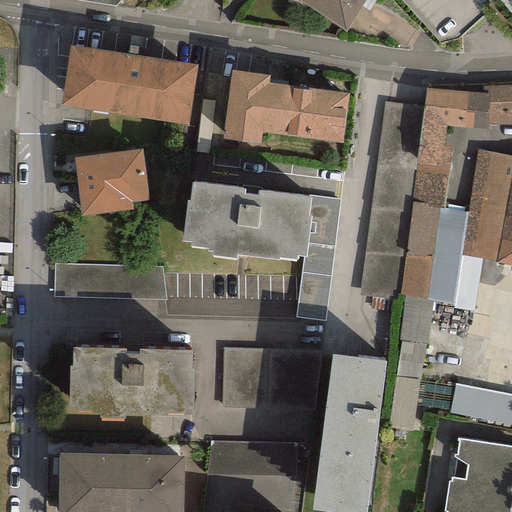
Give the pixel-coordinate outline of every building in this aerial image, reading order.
[(364,0),(289,0),(338,32),(342,34),(364,0)] [(197,66),(70,46),(60,106),(187,126),(197,66)] [(269,75),(231,70),(222,139),(260,144),(261,133),(342,143),(348,94),(307,88),(307,89),(268,84),(269,75)] [(511,85),(482,88),(483,95),(490,96),(486,126),(511,124),(511,85)] [(426,87),(423,107),(398,295),(426,299),(440,208),(442,208),(450,148),(442,147),(445,124),(485,129),(486,126),(490,96),(483,95),(426,87)] [(423,107),(383,102),(359,294),(399,299),(398,295),(423,107)] [(142,148),(73,157),(81,216),(132,210),(131,203),(149,200),(142,148)] [(511,155),(479,149),(466,212),(459,256),(481,260),(511,265),(511,155)] [(245,190),(191,183),(191,184),(189,201),(186,201),(181,241),(190,242),(190,246),(208,248),(207,251),(211,252),(211,256),(236,259),(236,255),(278,260),(278,258),(297,260),(297,256),(303,257),(305,257),(310,216),(308,216),(311,198),(308,198),(257,191),(256,196),(244,194),(245,190)] [(308,195),(308,198),(311,198),(308,216),(310,216),(305,257),(303,257),(296,317),(324,321),(340,200),(308,195)] [(442,208),(440,208),(426,299),(453,303),(452,308),(473,311),(481,260),(459,256),(466,212),(442,208)] [(162,267),(54,264),(53,297),(165,300),(162,267)] [(392,424),(413,426),(422,343),(426,344),(428,323),(421,322),(419,335),(408,334),(405,362),(400,361),(392,424)] [(125,349),(72,348),(72,367),(68,367),(67,415),(99,415),(99,419),(124,419),(124,415),(190,416),(190,410),(193,410),(193,369),(191,369),(191,351),(138,350),(138,354),(125,354),(125,349)] [(317,354),(224,350),(222,411),(314,416),(317,354)] [(365,511),(385,361),(331,354),(311,510),(324,511),(365,511)] [(511,396),(453,385),(447,415),(511,427),(511,396)] [(296,445),(207,441),(206,475),(294,479),(296,445)] [(181,511),(183,456),(57,454),(56,511),(181,511)]
